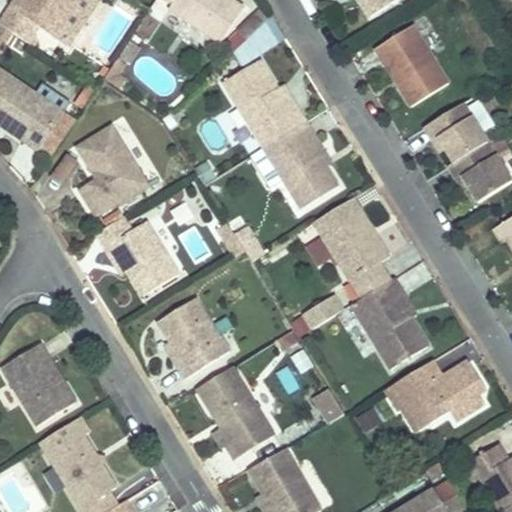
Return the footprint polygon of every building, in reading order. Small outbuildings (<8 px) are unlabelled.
[(98,1),(97,0),(15,0),(9,9),(0,22),(0,24),(25,42),(35,27),(66,48),(98,1)] [(165,0),(174,5),(170,11),(222,45),(245,10),(229,0),(165,0)] [(361,0),(372,18),(401,0),(361,0)] [(240,33),(248,41),(264,26),(256,18),(240,33)] [(34,41),(35,27),(25,42),(31,46),(34,41)] [(451,85),(415,27),(378,50),(386,64),(391,61),(404,82),(400,85),(414,108),(451,85)] [(139,49),(130,43),(118,62),(125,67),(134,54),(139,49)] [(263,60),(227,83),(267,148),(309,121),(300,107),(294,110),(281,89),(263,60)] [(391,61),(386,64),(400,85),(404,82),(391,61)] [(125,67),(118,62),(105,81),(121,92),(127,83),(118,78),(125,67)] [(10,75),(0,68),(0,125),(4,128),(8,122),(29,136),(25,142),(40,153),(67,113),(10,75)] [(286,85),(281,89),(294,110),(300,107),(286,85)] [(425,129),(434,143),(439,140),(446,151),(455,164),(450,168),(459,182),(464,179),(470,189),(480,204),(511,183),(511,180),(465,104),(425,129)] [(52,160),(78,121),(67,113),(40,153),(51,159),(52,160)] [(309,121),(267,148),(265,149),(304,210),(342,186),(330,166),(313,141),(319,137),(309,121)] [(29,136),(8,122),(4,128),(25,142),(29,136)] [(82,191),(98,217),(149,186),(114,127),(80,148),(99,180),(82,191)] [(319,137),(313,141),(330,166),(335,163),(319,137)] [(439,140),(434,143),(441,154),(446,151),(439,140)] [(67,154),(49,180),(61,188),(79,163),(67,154)] [(470,189),(464,179),(459,182),(465,193),(470,189)] [(381,265),(383,263),(386,250),(355,200),(316,224),(352,282),(354,281),(381,265)] [(124,218),(97,235),(106,250),(112,247),(128,273),(143,298),(179,276),(147,223),(133,232),(124,218)] [(511,221),(496,232),(504,245),(510,242),(511,246),(511,221)] [(245,251),(229,225),(218,231),(236,260),(244,255),(244,253),(245,251)] [(195,228),(180,234),(191,262),(206,256),(195,228)] [(128,273),(112,247),(106,250),(122,277),(128,273)] [(386,250),(383,263),(391,258),(386,250)] [(381,265),(354,281),(365,299),(392,283),(381,265)] [(404,295),(395,280),(392,283),(365,299),(353,306),(393,370),(430,347),(413,319),(399,298),(404,295)] [(404,295),(399,298),(413,319),(418,316),(404,295)] [(172,343),(183,361),(177,365),(186,380),(235,349),(202,296),(159,322),(172,343)] [(305,315),(315,330),(344,312),(335,296),(305,315)] [(300,339),(295,330),(279,340),(285,349),(300,339)] [(177,365),(183,361),(172,343),(166,347),(177,365)] [(50,360),(41,345),(3,369),(38,427),(77,403),(63,382),(58,385),(45,363),(50,360)] [(290,356),(301,376),(314,368),(303,348),(290,356)] [(63,382),(50,360),(45,363),(58,385),(63,382)] [(433,363),(388,391),(401,413),(404,411),(409,408),(423,412),(432,426),(451,414),(457,423),(485,405),(479,396),(484,393),(486,388),(470,363),(450,375),(453,380),(446,384),(444,379),(433,363)] [(234,368),(198,390),(218,422),(222,420),(225,426),(222,428),(231,444),(227,446),(235,459),(275,435),(234,368)] [(450,375),(444,379),(446,384),(453,380),(450,375)] [(330,421),(344,412),(329,387),(315,396),(330,421)] [(409,408),(404,411),(418,435),(432,426),(423,412),(409,408)] [(376,409),(357,418),(364,433),(383,425),(376,409)] [(80,419),(40,444),(81,510),(111,492),(116,489),(103,468),(94,466),(96,457),(84,437),(89,434),(80,419)] [(511,511),(511,459),(509,461),(499,446),(465,467),(476,483),(481,480),(500,511),(511,511)] [(286,448),(250,470),(264,493),(275,511),(314,511),(322,507),(286,448)] [(96,457),(94,466),(103,468),(105,459),(96,457)] [(447,477),(439,466),(426,474),(434,485),(447,477)] [(466,511),(468,511),(450,482),(400,511),(466,511)] [(112,511),(121,507),(111,492),(81,510),(81,511),(112,511)] [(275,511),(264,493),(259,496),(268,511),(275,511)]
